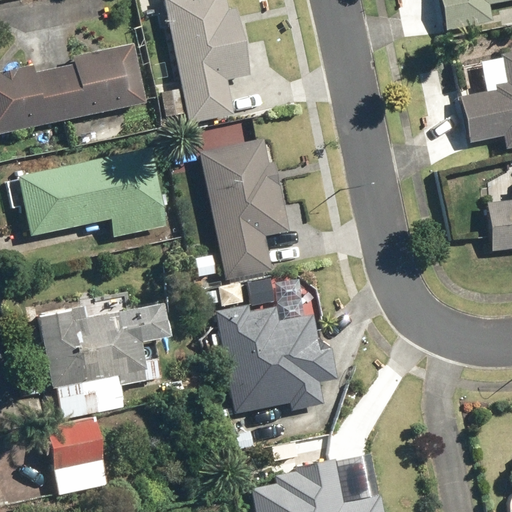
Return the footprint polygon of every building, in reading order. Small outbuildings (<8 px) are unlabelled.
[(159,0),(176,89),(158,93),(163,119),(180,116),(182,127),(228,118),(221,83),(243,79),(230,10),(223,11),(221,0),(159,0)] [(511,0),(431,0),(439,34),(488,24),(485,9),(511,3),(511,0)] [(511,150),(511,43),(510,44),(511,54),(511,62),(497,65),(500,82),(488,84),(490,90),(454,97),(464,149),(500,142),(502,153),(511,150)] [(28,69),(0,73),(0,133),(135,108),(124,47),(68,58),(70,67),(29,75),(28,69)] [(228,148),(193,155),(219,282),(265,273),(258,241),(281,237),(262,140),(245,144),(242,125),(224,128),(228,148)] [(192,173),(183,130),(158,135),(167,178),(192,173)] [(133,151),(9,180),(23,240),(103,221),(108,240),(152,229),(133,151)] [(482,206),(485,252),(511,250),(511,171),(485,174),(487,206),(482,206)] [(121,299),(34,316),(56,423),(123,410),(118,389),(156,381),(153,362),(140,364),(137,348),(160,343),(154,315),(126,321),(121,299)] [(242,309),(210,314),(228,416),(287,406),(288,411),(318,405),(314,383),(328,381),(323,352),(316,353),(310,319),(274,326),(272,314),(243,319),(242,309)] [(88,421),(39,431),(53,498),(101,488),(88,421)] [(294,442),(267,445),(270,466),(297,463),(294,442)] [(271,487),(247,491),(250,511),(378,511),(376,499),(335,506),(327,462),(269,472),(271,487)]
